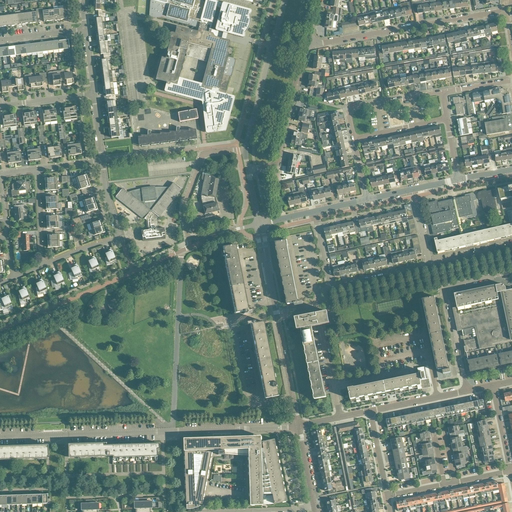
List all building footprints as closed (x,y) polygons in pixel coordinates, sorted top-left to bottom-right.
[(150,0),(149,18),(155,18),(156,16),(196,27),(195,32),(176,27),(175,33),(173,33),(172,33),(171,33),(170,33),(169,34),(169,35),(169,36),(169,37),(170,38),(171,38),(165,59),(162,58),(156,79),(166,82),(166,84),(164,90),(164,91),(165,92),(201,102),(202,102),(202,103),(203,112),(205,132),(206,133),(207,133),(224,131),(225,131),(226,130),(234,98),(234,97),(234,96),(233,96),(232,96),(226,94),(225,94),(225,93),(229,76),(230,77),(231,77),(235,60),(233,59),(227,57),(228,54),(229,54),(230,54),(231,53),(231,52),(232,52),(232,51),(232,50),(231,50),(231,49),(230,49),(227,48),(228,46),(229,41),(225,40),(226,34),(234,36),(235,36),(242,38),(243,38),(244,37),(244,36),(244,32),(246,30),(247,27),(248,25),(249,22),(249,19),(248,17),(251,13),(251,12),(251,11),(250,11),(250,10),(242,8),(223,3),(210,0),(205,0),(205,2),(198,0),(150,0)] [(342,12),(343,9),(340,8),(340,7),(338,7),(339,1),(331,0),(330,7),(333,7),(333,11),(342,12)] [(412,15),(410,2),(400,4),(401,9),(403,17),(409,16),(412,15)] [(424,13),(423,2),(412,3),(414,14),(418,13),(418,14),(424,13)] [(104,10),(104,4),(94,4),(94,7),(95,7),(95,10),(98,10),(98,14),(105,14),(105,10),(104,10)] [(67,12),(68,5),(64,6),(64,8),(59,9),(60,20),(64,19),(65,18),(65,19),(66,19),(65,16),(68,16),(67,12)] [(49,21),(48,10),(43,11),(42,8),(39,9),(40,18),(43,18),(44,22),(44,21),(46,21),(49,21)] [(40,18),(39,9),(36,9),(36,12),(31,12),(32,23),(36,23),(36,22),(38,22),(38,23),(38,19),(40,18)] [(337,22),(338,15),(342,15),(342,12),(333,11),(332,15),(326,14),(325,21),(333,22),(337,22)] [(376,12),(376,11),(369,12),(369,13),(371,24),(378,22),(376,12)] [(384,21),(382,13),(382,11),(376,12),(378,22),(384,21)] [(371,24),(369,13),(363,14),(365,25),(371,24)] [(105,23),(105,17),(106,17),(105,14),(98,14),(98,18),(96,18),(96,21),(95,22),(95,25),(105,23)] [(365,25),(363,14),(357,16),(359,26),(365,25)] [(498,31),(496,23),(490,25),(492,33),(498,31)] [(490,25),(483,26),(486,37),(492,36),(492,33),(490,25)] [(486,37),(483,26),(477,28),(479,36),(480,39),(486,37)] [(479,36),(477,28),(471,29),(473,37),(479,36)] [(473,37),(471,29),(465,31),(467,39),(473,37)] [(467,41),(467,39),(465,31),(459,32),(461,43),(467,41)] [(461,43),(459,32),(452,34),(454,41),(455,44),(461,43)] [(454,41),(452,34),(446,35),(448,43),(454,41)] [(446,43),(445,35),(438,37),(439,45),(446,43)] [(432,38),(426,39),(427,49),(434,48),(432,38)] [(421,50),(427,49),(426,39),(419,40),(421,50)] [(68,40),(63,40),(64,49),(69,48),(69,50),(72,49),(71,42),(71,40),(68,40)] [(421,50),(419,40),(413,41),(415,51),(421,50)] [(415,51),(413,41),(407,42),(408,50),(409,53),(415,52),(415,51)] [(389,53),(388,46),(382,47),(382,50),(378,50),(380,58),(384,58),(383,54),(389,53)] [(109,53),(108,47),(98,48),(99,51),(100,51),(100,54),(103,54),(103,57),(111,56),(110,53),(109,53)] [(376,58),(375,48),(364,49),(365,60),(376,58)] [(111,65),(110,59),(111,59),(111,56),(103,57),(104,60),(101,60),(101,63),(100,63),(101,66),(111,65)] [(450,67),(444,68),(446,78),(452,77),(450,67)] [(446,78),(444,68),(437,69),(439,79),(446,78)] [(437,69),(431,70),(433,80),(439,79),(437,69)] [(72,79),(71,73),(67,73),(63,70),(59,71),(60,81),(64,81),(64,80),(66,80),(67,84),(74,84),(73,79),(72,79)] [(431,70),(425,71),(425,74),(427,81),(433,80),(431,70)] [(61,85),(60,81),(59,71),(48,72),(49,82),(51,82),(52,86),(61,85)] [(419,71),(412,72),(413,76),(414,84),(421,83),(419,75),(419,71)] [(317,82),(317,75),(325,76),(325,73),(322,73),(315,72),(314,75),(309,74),(309,81),(317,82)] [(47,83),(47,78),(46,73),(39,73),(39,76),(35,77),(37,88),(41,88),(41,87),(42,86),(42,83),(43,83),(47,83)] [(37,88),(35,77),(32,77),(31,75),(24,75),(26,86),(30,85),(30,84),(31,84),(31,88),(33,88),(33,89),(37,88)] [(400,75),(394,76),(394,79),(396,87),(402,86),(400,78),(400,75)] [(24,90),(22,78),(16,79),(15,77),(11,77),(12,81),(13,87),(17,87),(16,86),(17,86),(18,91),(24,90)] [(12,81),(8,81),(8,80),(7,79),(6,79),(3,79),(2,80),(2,81),(1,81),(2,93),(8,92),(7,87),(8,87),(9,88),(13,87),(12,81)] [(396,87),(394,79),(384,81),(385,89),(396,87)] [(309,81),(308,87),(316,88),(317,88),(316,94),(316,97),(323,99),(324,95),(324,89),(325,86),(319,85),(319,82),(317,82),(309,81)] [(363,82),(357,84),(357,87),(359,95),(366,93),(364,85),(363,82)] [(378,90),(376,82),(370,84),(372,92),(378,90)] [(372,92),(370,84),(364,85),(366,93),(372,92)] [(359,95),(357,87),(351,88),(353,96),(359,95)] [(154,88),(150,104),(170,108),(173,96),(160,93),(161,89),(154,88)] [(353,96),(351,88),(345,90),(347,97),(353,96)] [(114,95),(114,89),(104,90),(104,94),(105,93),(106,96),(108,96),(109,99),(116,98),(115,95),(114,95)] [(510,102),(509,93),(508,93),(507,92),(507,91),(506,90),(505,90),(503,89),(499,89),(493,90),(491,91),(489,91),(483,92),(484,101),(485,103),(493,101),(496,101),(500,103),(500,106),(501,113),(502,115),(511,112),(511,111),(511,107),(511,105),(510,102)] [(347,97),(345,90),(339,91),(341,99),(347,97)] [(341,99),(339,91),(333,92),(335,100),(341,99)] [(335,100),(333,92),(326,94),(328,102),(335,100)] [(457,104),(455,105),(457,115),(465,114),(463,103),(467,102),(468,109),(469,116),(476,115),(474,103),(472,94),(465,95),(466,100),(465,100),(464,97),(460,98),(459,97),(456,98),(457,104)] [(116,107),(115,101),(116,100),(116,98),(109,99),(109,101),(106,102),(107,104),(105,105),(106,108),(116,107)] [(77,116),(75,106),(73,107),(72,106),(69,106),(70,120),(77,119),(77,116)] [(312,110),(311,110),(300,108),(299,115),(307,116),(311,117),(312,110)] [(57,119),(55,109),(52,109),(49,109),(50,122),(57,121),(57,119)] [(198,119),(196,109),(178,113),(179,122),(198,119)] [(37,121),(35,112),(32,112),(32,111),(29,112),(30,125),(37,124),(37,121)] [(330,116),(327,116),(328,122),(329,121),(339,119),(337,113),(329,115),(330,116)] [(16,124),(15,114),(12,114),(9,114),(10,127),(17,126),(17,124),(16,124)] [(511,130),(511,114),(492,118),(493,122),(485,123),(486,132),(478,133),(479,136),(479,137),(508,132),(511,130)] [(306,123),(307,116),(299,115),(298,121),(306,123)] [(340,125),(339,119),(329,121),(330,127),(340,125)] [(341,131),(340,125),(330,127),(332,133),(341,131)] [(442,136),(440,126),(433,128),(435,135),(436,138),(442,136)] [(187,141),(187,139),(186,131),(179,130),(179,127),(176,127),(176,132),(177,141),(179,140),(180,142),(187,141)] [(197,139),(195,129),(188,129),(189,130),(186,131),(187,139),(189,139),(189,140),(197,139)] [(119,131),(109,132),(109,135),(111,135),(111,138),(118,137),(118,139),(124,138),(123,130),(119,131)] [(159,144),(158,143),(157,134),(150,134),(150,131),(148,131),(147,135),(148,144),(149,144),(151,144),(151,145),(159,144)] [(176,132),(169,131),(169,132),(170,133),(167,133),(168,142),(170,141),(170,143),(178,142),(177,141),(176,132)] [(303,133),(301,133),(293,131),(292,138),(300,139),(308,140),(308,139),(304,138),(304,136),(304,134),(303,133)] [(418,142),(417,139),(416,132),(410,133),(411,140),(412,143),(418,142)] [(168,143),(168,142),(167,133),(160,133),(160,134),(157,134),(158,143),(160,143),(161,144),(168,143)] [(411,140),(410,133),(403,134),(405,142),(411,140)] [(406,144),(405,142),(403,134),(398,135),(400,146),(406,144)] [(147,135),(141,135),(141,136),(138,137),(139,146),(141,145),(141,146),(149,145),(149,144),(148,144),(147,135)] [(400,146),(398,135),(392,137),(394,147),(400,146)] [(394,147),(392,137),(386,138),(388,148),(394,147)] [(292,138),(291,144),(299,146),(303,146),(304,140),(300,139),(292,138)] [(388,148),(386,138),(380,139),(382,147),(382,150),(388,148)] [(374,141),(368,142),(371,153),(376,152),(376,151),(374,141)] [(69,143),(67,143),(67,146),(69,156),(71,155),(72,156),(75,156),(74,145),(73,142),(69,143)] [(77,142),(73,142),(74,145),(75,156),(79,155),(79,154),(81,154),(80,144),(80,142),(77,142)] [(368,142),(362,143),(364,155),(371,153),(368,142)] [(55,158),(54,147),(50,148),(49,146),(47,146),(47,148),(48,158),(51,158),(51,159),(55,158)] [(35,161),(33,150),(30,150),(29,148),(27,148),(27,151),(28,161),(31,160),(31,161),(35,161)] [(491,150),(488,150),(481,151),(482,157),(483,157),(484,164),(490,163),(489,160),(492,160),(491,153),(491,150)] [(15,163),(13,152),(9,153),(9,151),(7,151),(7,153),(8,163),(11,163),(11,164),(15,163)] [(501,153),(495,154),(494,152),(491,153),(492,160),(495,159),(496,162),(502,161),(501,153)] [(301,156),(299,156),(290,154),(289,160),(297,162),(298,162),(300,162),(301,156)] [(470,156),(464,157),(466,167),(472,166),(471,159),(470,159),(470,156)] [(449,170),(447,161),(445,161),(445,160),(441,161),(441,162),(443,171),(449,170)] [(441,162),(435,163),(437,173),(443,171),(441,162)] [(431,174),(430,167),(424,168),(423,163),(420,164),(420,167),(422,173),(425,173),(425,175),(431,174)] [(287,166),(286,170),(287,170),(287,172),(288,172),(287,174),(292,175),(293,173),(296,174),(299,175),(300,169),(296,168),(288,166),(288,167),(287,166)] [(422,173),(420,167),(417,167),(418,169),(416,169),(415,166),(411,167),(414,178),(420,177),(419,174),(422,173)] [(414,178),(411,167),(405,168),(408,179),(414,178)] [(408,179),(405,168),(403,169),(403,172),(400,173),(399,171),(397,172),(398,179),(401,178),(402,181),(408,179)] [(334,175),(339,173),(339,170),(329,172),(331,179),(332,181),(335,180),(334,175)] [(216,198),(219,178),(219,177),(219,175),(203,172),(202,177),(204,181),(201,197),(202,203),(203,203),(203,206),(205,214),(219,211),(217,203),(216,203),(215,198),(216,198)] [(398,179),(397,172),(394,172),(393,172),(388,173),(390,183),(396,182),(395,179),(398,179)] [(378,186),(376,175),(375,175),(375,174),(373,174),(373,177),(370,177),(372,187),(378,186)] [(384,185),(382,177),(381,174),(376,175),(378,186),(384,185)] [(77,184),(88,180),(86,175),(75,178),(77,184)] [(90,186),(88,180),(77,184),(79,190),(90,186)] [(30,189),(30,182),(26,182),(26,181),(17,182),(17,183),(14,184),(13,184),(12,184),(12,185),(12,186),(12,190),(13,192),(11,192),(12,196),(19,195),(19,191),(26,190),(27,190),(26,189),(30,189)] [(158,217),(181,189),(173,182),(169,188),(166,187),(164,187),(161,187),(159,187),(156,187),(153,187),(152,188),(148,188),(145,188),(143,189),(140,189),(138,190),(135,190),(132,191),(130,192),(128,192),(122,188),(116,197),(144,219),(146,221),(147,230),(141,230),(142,241),(165,238),(164,228),(158,229),(157,219),(158,217)] [(511,185),(497,189),(500,199),(511,197),(510,193),(511,192),(511,185)] [(497,211),(493,190),(482,192),(480,192),(479,192),(479,193),(478,193),(478,194),(478,195),(479,200),(482,199),(485,212),(485,213),(486,213),(487,214),(493,212),(497,211)] [(307,202),(305,193),(305,192),(304,191),(303,191),(299,192),(301,203),(307,202)] [(301,203),(299,192),(293,193),(293,194),(295,204),(301,203)] [(476,214),(473,201),(476,201),(475,197),(475,196),(475,195),(474,195),(473,194),(472,194),(470,195),(438,203),(437,200),(437,201),(427,203),(429,213),(432,212),(432,215),(431,215),(433,225),(432,226),(434,235),(450,231),(450,230),(459,228),(460,236),(464,235),(460,218),(467,216),(467,218),(475,216),(476,215),(476,214)] [(95,203),(94,197),(82,201),(84,207),(95,203)] [(511,204),(511,201),(501,203),(503,209),(511,207),(511,204)] [(97,209),(95,203),(84,207),(86,213),(97,209)] [(23,219),(22,209),(25,208),(24,205),(25,205),(15,206),(15,209),(14,209),(15,216),(14,216),(15,221),(20,220),(23,219)] [(405,210),(400,211),(401,219),(402,219),(402,221),(402,223),(408,222),(408,220),(407,217),(407,214),(406,211),(405,210)] [(401,219),(400,211),(394,213),(396,222),(402,221),(402,219),(401,219)] [(396,222),(394,213),(388,214),(390,224),(396,222)] [(390,224),(388,214),(382,215),(384,223),(385,225),(390,224)] [(90,215),(81,218),(83,226),(93,222),(90,215)] [(382,215),(376,217),(378,224),(379,227),(385,225),(384,223),(382,215)] [(372,226),(370,218),(365,219),(367,229),(373,228),(372,225),(372,226)] [(367,229),(365,219),(359,221),(359,222),(356,222),(358,231),(361,230),(361,228),(363,228),(363,230),(367,229)] [(91,230),(103,226),(101,220),(89,224),(91,230)] [(358,231),(356,222),(353,223),(353,222),(347,223),(349,233),(355,232),(356,233),(359,233),(358,231)] [(349,233),(347,223),(341,224),(344,235),(349,233)] [(438,254),(511,237),(511,223),(464,235),(460,236),(438,241),(437,238),(434,239),(438,254)] [(341,224),(335,226),(337,233),(338,238),(344,236),(344,235),(341,224)] [(105,232),(103,226),(91,230),(93,236),(105,232)] [(332,238),(331,235),(330,227),(324,228),(326,239),(332,238)] [(29,251),(29,235),(21,235),(22,244),(23,244),(24,251),(29,251)] [(286,241),(287,241),(287,240),(286,241),(276,243),(288,304),(294,303),(295,306),(303,304),(303,301),(297,302),(285,241),(286,241)] [(246,311),(233,246),(235,245),(222,247),(222,248),(223,248),(225,258),(235,313),(243,312),(243,314),(252,312),(251,310),(246,311)] [(117,263),(112,252),(114,251),(112,247),(110,248),(110,249),(108,250),(108,253),(105,254),(107,257),(105,258),(107,265),(112,264),(116,263),(117,263)] [(387,265),(386,261),(389,260),(386,248),(387,247),(386,247),(383,247),(386,257),(380,258),(382,267),(385,266),(385,265),(387,265)] [(387,247),(386,248),(389,260),(392,259),(393,264),(395,263),(396,263),(399,263),(397,252),(391,254),(390,250),(389,247),(387,247)] [(416,255),(415,252),(415,251),(414,249),(414,248),(408,249),(411,260),(417,259),(416,255)] [(408,249),(402,251),(405,261),(407,260),(407,261),(411,260),(408,249)] [(405,261),(402,251),(397,252),(399,263),(402,262),(405,261)] [(90,265),(88,265),(90,273),(95,272),(95,269),(97,268),(98,267),(99,267),(94,255),(93,255),(94,257),(91,258),(92,260),(88,261),(90,265)] [(370,269),(368,261),(362,262),(362,259),(359,260),(360,266),(363,266),(364,270),(366,269),(367,270),(370,269)] [(358,271),(357,267),(360,266),(359,260),(356,261),(356,264),(351,265),(352,273),(356,272),(358,271)] [(350,262),(344,264),(345,266),(347,274),(349,273),(349,274),(352,273),(351,265),(350,262)] [(73,272),(71,273),(72,280),(78,279),(77,277),(81,275),(76,263),(76,264),(73,265),(74,267),(71,269),(73,272)] [(344,264),(338,265),(339,267),(341,276),(344,275),(344,274),(347,274),(345,266),(344,264)] [(341,276),(339,267),(338,265),(332,266),(335,276),(337,276),(341,276)] [(55,280),(53,280),(55,288),(60,287),(60,284),(64,282),(59,270),(58,270),(59,272),(56,273),(57,275),(54,276),(55,280)] [(48,293),(41,278),(41,279),(38,281),(39,283),(36,284),(38,288),(36,288),(37,295),(43,294),(42,292),(43,292),(44,295),(47,293),(48,293)] [(457,307),(453,308),(457,331),(462,330),(476,327),(478,338),(464,341),(464,340),(465,346),(464,347),(464,348),(465,349),(465,353),(466,352),(468,358),(466,359),(468,366),(469,366),(470,371),(474,371),(497,366),(498,366),(500,366),(503,365),(511,362),(511,289),(510,290),(506,291),(506,288),(505,287),(502,284),(497,285),(496,285),(454,294),(454,295),(455,296),(457,307)] [(29,297),(24,285),(23,285),(24,287),(21,288),(22,290),(19,292),(20,295),(19,295),(21,305),(26,304),(25,299),(29,297)] [(1,297),(0,297),(0,303),(1,303),(3,311),(3,313),(8,312),(8,310),(8,307),(12,305),(6,293),(6,294),(4,296),(4,298),(2,299),(1,297)] [(378,300),(380,310),(405,305),(403,295),(378,300)] [(445,352),(434,301),(433,298),(435,297),(423,299),(423,300),(424,299),(435,352),(438,369),(437,369),(439,378),(444,377),(444,378),(451,376),(450,367),(448,367),(445,352)] [(119,313),(114,302),(108,305),(113,316),(119,313)] [(106,315),(103,307),(97,310),(101,318),(106,315)] [(312,315),(295,318),(298,329),(301,329),(311,327),(312,327),(322,325),(330,323),(327,312),(327,311),(319,313),(316,314),(313,311),(311,313),(312,315)] [(278,396),(264,325),(263,322),(255,323),(254,321),(246,322),(246,325),(251,324),(251,328),(250,329),(261,386),(264,385),(267,398),(265,398),(265,399),(278,396)] [(312,327),(301,329),(315,400),(326,397),(324,397),(321,382),(311,327),(312,327)] [(431,387),(429,379),(430,378),(428,367),(425,368),(418,370),(419,373),(418,373),(419,375),(349,390),(349,388),(348,388),(351,400),(351,402),(356,400),(357,402),(361,402),(360,400),(365,399),(365,401),(369,400),(369,398),(374,397),(374,399),(378,398),(378,396),(382,395),(383,397),(387,396),(386,394),(391,393),(392,395),(396,394),(395,392),(400,391),(400,393),(404,393),(404,391),(409,390),(409,392),(413,391),(413,389),(417,388),(418,390),(431,387)] [(365,434),(364,431),(363,431),(362,428),(360,428),(359,422),(356,423),(357,429),(354,429),(352,430),(353,436),(365,434)] [(322,436),(321,430),(322,429),(323,428),(324,427),(324,426),(316,428),(316,431),(313,431),(313,432),(312,432),(313,435),(314,435),(314,438),(322,436)] [(459,435),(464,433),(464,430),(459,431),(458,426),(449,428),(449,431),(449,432),(450,432),(451,436),(459,435)] [(431,440),(430,437),(429,436),(430,436),(429,435),(429,432),(419,434),(420,439),(416,440),(416,443),(422,442),(431,440)] [(365,440),(364,437),(365,437),(365,434),(353,436),(355,442),(365,440)] [(461,442),(460,437),(459,438),(459,435),(451,436),(450,436),(451,439),(451,441),(451,442),(452,442),(452,444),(461,442)] [(214,437),(184,438),(184,445),(185,445),(185,448),(184,448),(186,503),(188,503),(188,505),(186,505),(186,509),(188,509),(190,509),(191,509),(193,509),(195,508),(197,507),(198,507),(200,506),(199,506),(199,504),(201,504),(210,457),(211,452),(217,453),(217,455),(224,455),(224,454),(228,455),(233,455),(238,455),(243,456),(248,456),(248,457),(249,505),(251,505),(262,505),(261,495),(261,494),(265,494),(266,500),(263,500),(263,505),(270,505),(274,504),(286,501),(274,439),(261,442),(263,448),(260,448),(260,436),(214,437)] [(416,443),(413,444),(414,447),(422,446),(423,450),(432,448),(431,446),(432,446),(431,445),(431,443),(430,441),(431,441),(431,440),(422,442),(416,443)] [(468,450),(467,446),(462,447),(461,442),(452,444),(453,447),(452,447),(453,448),(453,449),(454,453),(454,452),(468,450)] [(157,461),(157,449),(159,449),(159,444),(153,444),(153,445),(106,446),(106,443),(68,444),(68,458),(112,456),(112,458),(116,458),(117,462),(119,462),(119,458),(123,458),(124,462),(126,462),(125,458),(129,458),(130,461),(132,461),(132,458),(135,457),(136,461),(138,461),(138,457),(142,457),(142,461),(144,461),(144,457),(148,457),(149,461),(151,461),(151,457),(154,457),(155,461),(157,461)] [(0,460),(48,459),(48,445),(11,446),(0,446),(0,460)] [(429,457),(428,454),(433,454),(433,452),(433,451),(432,451),(432,448),(423,450),(424,455),(419,456),(420,459),(434,456),(429,457)] [(468,450),(454,452),(454,455),(455,457),(454,457),(455,458),(455,460),(465,458),(469,458),(468,453),(468,450)] [(369,457),(368,454),(367,452),(357,454),(358,460),(361,459),(369,457)] [(329,453),(326,454),(317,456),(318,459),(318,458),(319,461),(327,460),(331,459),(329,453)] [(494,461),(493,458),(495,458),(494,455),(484,458),(485,463),(485,465),(493,463),(492,461),(494,461)] [(435,464),(435,462),(435,461),(434,461),(434,459),(429,460),(429,458),(434,457),(434,456),(420,459),(420,463),(425,462),(426,466),(435,464)] [(465,458),(455,460),(456,463),(456,464),(457,465),(457,468),(457,469),(465,467),(465,464),(466,464),(465,458)] [(436,468),(436,467),(435,464),(426,466),(427,471),(422,472),(423,475),(437,473),(437,472),(432,473),(431,471),(436,470),(436,468)] [(116,473),(140,473),(140,469),(141,469),(141,465),(116,466),(116,473)] [(372,475),(371,472),(372,472),(371,469),(362,471),(363,477),(365,477),(365,476),(372,475)] [(410,480),(408,473),(398,475),(398,478),(399,477),(400,480),(401,480),(402,482),(410,480)] [(373,480),(373,478),(372,478),(372,475),(365,476),(365,477),(363,477),(362,477),(364,487),(371,486),(370,482),(373,481),(373,480)] [(498,488),(498,485),(497,481),(491,482),(493,491),(499,490),(499,488),(498,488)] [(337,493),(336,489),(333,489),(332,483),(324,485),(324,488),(323,488),(324,491),(325,490),(325,491),(328,491),(329,494),(337,493)] [(475,493),(473,486),(467,487),(469,497),(475,496),(475,493)] [(376,494),(376,492),(375,492),(375,491),(372,491),(372,488),(373,488),(362,490),(362,494),(368,493),(369,499),(376,497),(376,495),(376,494)] [(404,509),(402,500),(396,501),(398,510),(404,509)]
